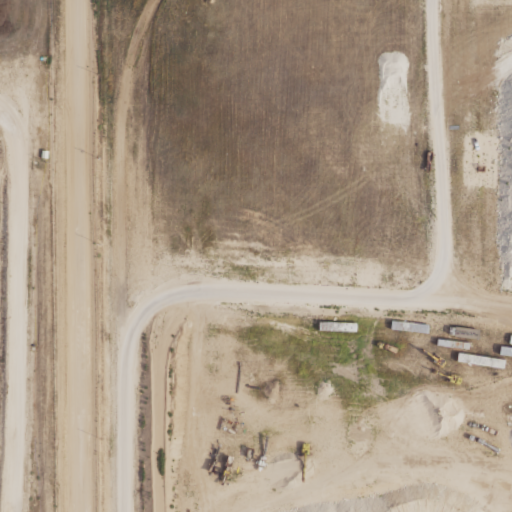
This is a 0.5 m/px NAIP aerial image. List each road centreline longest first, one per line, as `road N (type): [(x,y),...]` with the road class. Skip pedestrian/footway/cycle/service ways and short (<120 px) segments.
road 1 (residential): [(78,0),(80,511)]
road 2 (track): [(430,299),(242,290),(214,305),(196,388),(191,511)]
road 3 (track): [(9,511),(16,135),(0,110)]
road 4 (track): [(430,0),(430,299),(511,309)]
road 5 (track): [(242,290),(185,289),(143,311),(118,373),(118,511)]
